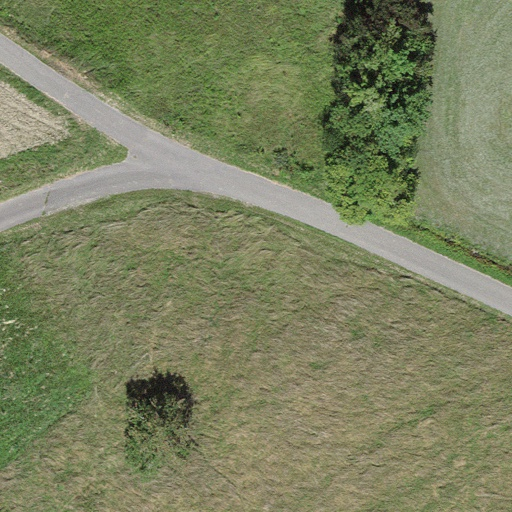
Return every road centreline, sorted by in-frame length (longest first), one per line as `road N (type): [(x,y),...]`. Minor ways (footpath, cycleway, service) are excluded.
road 1 (track): [(511,304),(288,201),(200,173)]
road 2 (track): [(200,173),(0,48)]
road 3 (track): [(379,0),(364,37),(337,223)]
road 4 (track): [(200,173),(116,180),(0,220)]
